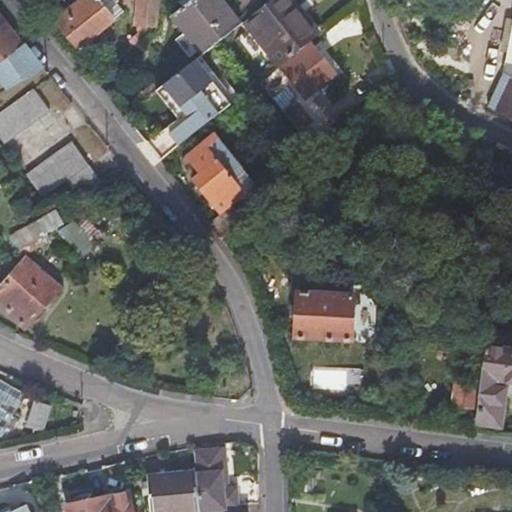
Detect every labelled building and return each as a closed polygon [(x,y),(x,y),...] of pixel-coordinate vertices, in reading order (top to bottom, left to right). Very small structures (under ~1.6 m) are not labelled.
[(85,0),(74,9),(66,0),(42,0),(42,1),(65,28),(64,29),(75,41),(74,42),(81,51),(83,50),(88,56),(102,45),(96,37),(125,13),(113,0),(102,0),(100,3),(97,0),(85,0)] [(194,0),(171,18),(201,56),(221,39),(239,25),(218,0),(194,0)] [(265,51),(279,67),(312,40),(296,20),(293,23),(287,15),(295,9),(287,0),(269,0),(249,17),(272,45),(265,51)] [(296,20),(312,40),(317,36),(295,9),(287,15),(293,23),(296,20)] [(242,23),(265,51),(272,45),(249,17),(242,23)] [(43,71),(0,18),(0,81),(6,91),(43,71)] [(221,39),(222,41),(240,26),(239,25),(221,39)] [(511,27),(503,76),(487,109),(511,121),(511,27)] [(202,57),(222,41),(221,39),(201,56),(202,57)] [(276,107),(275,107),(307,144),(332,123),(314,101),(309,95),(316,90),(334,75),(310,47),(260,87),(276,107)] [(237,100),(202,57),(201,56),(197,59),(233,104),(237,100)] [(233,104),(197,59),(162,88),(189,120),(181,126),(168,136),(178,148),(233,104)] [(189,120),(162,88),(154,94),(178,123),(147,148),(159,163),(178,148),(168,136),(189,120)] [(309,95),(314,101),(321,96),(316,90),(309,95)] [(0,141),(3,146),(49,112),(33,91),(0,115),(0,141)] [(230,207),(241,198),(228,182),(236,175),(237,174),(209,139),(187,158),(200,174),(192,181),(205,197),(219,215),(230,207)] [(42,200),(88,166),(72,144),(26,177),(42,200)] [(79,198),(100,182),(89,167),(68,183),(79,198)] [(241,198),(249,191),(236,175),(228,182),(241,198)] [(219,215),(207,225),(219,239),(241,221),(230,207),(219,215)] [(70,209),(23,234),(30,246),(44,240),(50,236),(77,222),(70,209)] [(30,246),(23,234),(13,239),(20,252),(30,246)] [(50,236),(44,240),(47,245),(53,242),(50,236)] [(30,246),(20,252),(23,258),(47,245),(44,240),(30,246)] [(36,306),(51,287),(26,264),(0,291),(0,308),(24,330),(42,311),(36,306)] [(57,293),(51,287),(36,306),(42,311),(57,293)] [(296,339),(351,342),(353,296),(298,293),(296,339)] [(491,318),(490,334),(491,334),(490,343),(511,345),(511,338),(497,336),(499,319),(491,318)] [(511,352),(485,349),(475,425),(500,428),(506,382),(511,383),(511,352)] [(0,436),(24,395),(0,381),(0,436)] [(453,408),(473,410),(477,383),(457,381),(453,408)] [(197,511),(226,509),(257,505),(257,486),(219,488),(215,448),(192,450),(194,474),(197,511)] [(197,511),(194,474),(147,478),(148,511),(197,511)] [(64,511),(134,511),(130,493),(64,507),(64,511)]
